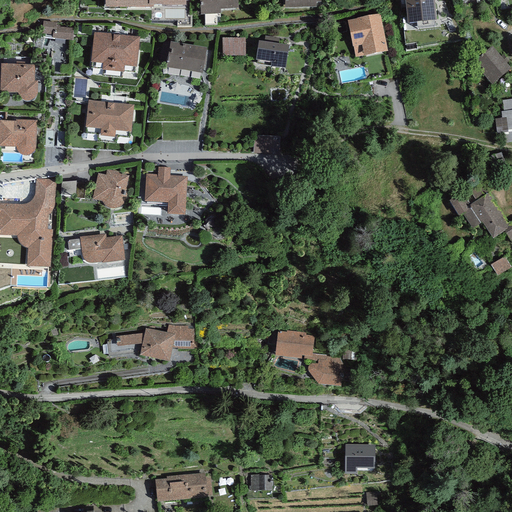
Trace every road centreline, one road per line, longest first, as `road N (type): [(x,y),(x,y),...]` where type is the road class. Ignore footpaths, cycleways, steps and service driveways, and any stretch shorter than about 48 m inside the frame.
road 1 (residential): [(0,177),(139,158),(255,157),(281,165),(367,129),(511,148)]
road 2 (residential): [(0,393),(207,389),(364,402),(407,409),(511,448)]
road 3 (trunk): [(511,496),(0,411)]
road 4 (unknown): [(0,448),(39,476),(88,487),(133,484),(143,507),(111,508)]
